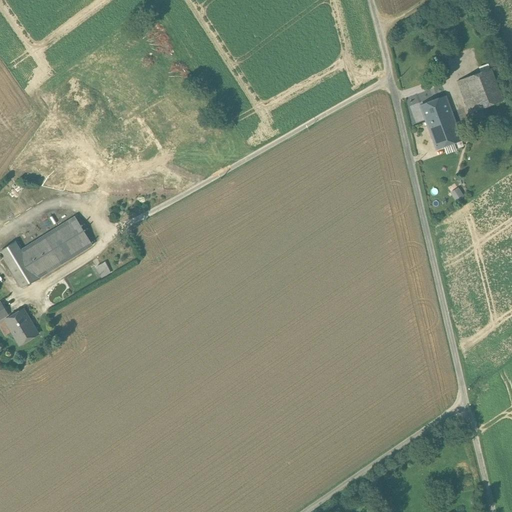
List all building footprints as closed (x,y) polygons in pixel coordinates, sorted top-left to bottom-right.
[(482,72),(465,78),(469,87),(477,111),(503,101),(491,69),(490,69),(488,64),(480,67),(482,72)] [(465,78),(457,81),(461,90),(469,87),(465,78)] [(469,87),(461,90),(469,114),(477,111),(469,87)] [(110,119),(90,94),(76,105),(81,111),(75,116),(90,135),(110,119)] [(421,107),(430,129),(437,126),(436,124),(441,122),(443,126),(455,122),(447,101),(446,97),(421,107)] [(46,119),(9,169),(12,171),(33,149),(47,135),(54,128),(46,119)] [(136,120),(95,152),(112,173),(153,142),(136,120)] [(455,122),(443,126),(441,122),(436,124),(437,126),(430,129),(437,149),(462,140),(455,122)] [(68,157),(47,135),(33,149),(12,171),(10,174),(17,181),(40,156),(54,170),(68,157)] [(163,147),(172,154),(179,146),(170,139),(163,147)] [(59,181),(64,189),(69,183),(66,176),(68,168),(77,164),(84,167),(90,161),(81,156),(71,157),(63,162),(59,171),(59,181)] [(95,169),(90,161),(84,167),(88,175),(85,183),(77,186),(69,183),(64,189),(73,194),(83,193),(91,188),(96,179),(95,169)] [(463,197),(460,192),(453,196),(457,201),(463,197)] [(75,217),(21,251),(16,243),(17,243),(16,243),(17,242),(16,242),(0,252),(23,290),(39,280),(39,278),(93,245),(75,217)] [(105,263),(96,268),(102,278),(111,273),(105,263)] [(1,303),(0,303),(0,319),(9,315),(1,303)] [(24,310),(5,321),(20,345),(38,334),(24,310)] [(1,328),(6,335),(11,332),(6,325),(1,328)]
